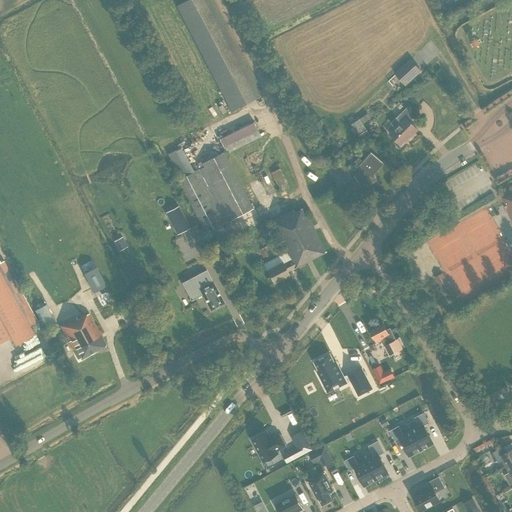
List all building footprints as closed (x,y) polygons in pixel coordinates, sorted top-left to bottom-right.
[(209,0),(189,0),(177,7),(231,111),(260,96),(209,0)] [(422,72),(410,59),(394,74),(406,86),(422,72)] [(390,134),(401,146),(417,130),(410,122),(415,117),(406,108),(397,118),(396,118),(391,123),(396,128),(390,134)] [(370,119),(367,114),(350,124),(357,135),(366,130),(362,124),(370,119)] [(254,121),(219,139),(224,149),(224,148),(227,154),(261,137),(254,121)] [(231,220),(204,167),(199,169),(198,168),(193,171),(181,147),(168,154),(181,179),(178,180),(205,233),(231,220)] [(202,163),(204,167),(231,220),(253,209),(223,152),(202,163)] [(353,175),(360,188),(361,188),(361,189),(368,184),(366,180),(371,175),(372,176),(383,164),(384,164),(370,152),(362,162),(358,158),(355,162),(358,166),(357,167),(360,171),(353,175)] [(340,169),(337,165),(327,170),(337,188),(353,179),(345,166),(340,169)] [(504,195),(500,197),(511,221),(511,191),(510,189),(503,193),(504,195)] [(177,235),(190,228),(178,206),(166,213),(177,235)] [(326,252),(303,208),(294,212),(293,210),(269,222),(284,253),(263,264),(267,271),(266,271),(273,284),(289,275),(288,272),(293,269),(326,252)] [(249,233),(263,258),(266,256),(263,249),(272,244),(263,226),(249,233)] [(180,258),(171,263),(175,269),(183,264),(180,258)] [(0,342),(10,337),(15,345),(34,334),(30,326),(36,323),(3,263),(0,264),(0,342)] [(95,267),(84,273),(94,292),(106,286),(95,267)] [(210,311),(224,303),(213,282),(206,270),(182,283),(191,301),(202,295),(210,311)] [(450,286),(443,273),(435,277),(442,290),(450,286)] [(46,305),(35,310),(44,328),(55,322),(46,305)] [(106,346),(89,314),(77,320),(76,317),(64,324),(63,322),(61,323),(62,325),(60,326),(78,359),(80,358),(81,359),(106,346)] [(370,331),(377,343),(381,341),(389,356),(403,349),(398,339),(396,340),(390,328),(387,330),(383,324),(370,331)] [(330,354),(314,362),(319,371),(317,372),(328,393),(348,383),(337,361),(335,362),(330,354)] [(362,367),(348,375),(359,396),(373,389),(362,367)] [(429,423),(424,413),(414,418),(419,427),(411,431),(421,450),(433,444),(424,426),(429,423)] [(421,450),(411,431),(404,435),(399,426),(390,431),(395,441),(400,438),(410,457),(421,450)] [(256,436),(251,439),(263,461),(278,453),(277,451),(285,446),(279,435),(271,439),(266,431),(259,435),(256,436)] [(384,453),(378,441),(368,446),(374,456),(366,460),(376,480),(388,474),(379,455),(384,453)] [(297,449),(301,457),(313,451),(308,443),(297,449)] [(332,461),(324,446),(309,454),(313,462),(321,458),(324,465),(332,461)] [(503,460),(506,466),(511,463),(511,449),(506,452),(504,447),(493,452),(498,462),(503,460)] [(376,480),(366,460),(358,464),(354,456),(344,461),(350,471),(355,468),(365,487),(376,480)] [(334,491),(324,473),(308,482),(318,499),(319,499),(322,505),(332,500),(329,493),(334,491)] [(445,488),(439,476),(426,483),(430,489),(413,497),(420,511),(440,501),(436,493),(445,488)] [(296,511),(304,508),(296,493),(275,505),(278,511),(296,511)] [(479,511),(481,511),(473,497),(463,503),(468,511),(479,511)] [(266,511),(262,503),(255,507),(257,511),(266,511)]
